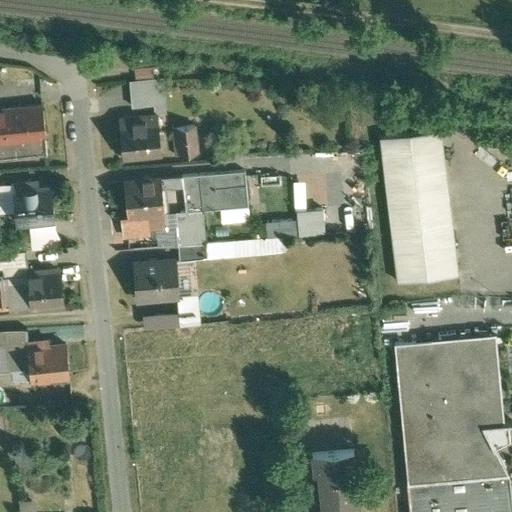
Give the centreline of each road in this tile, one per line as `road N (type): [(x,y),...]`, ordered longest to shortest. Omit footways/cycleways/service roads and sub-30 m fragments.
road 1 (residential): [(120,511),(80,77),(41,59),(0,53)]
road 2 (track): [(163,0),(511,46)]
